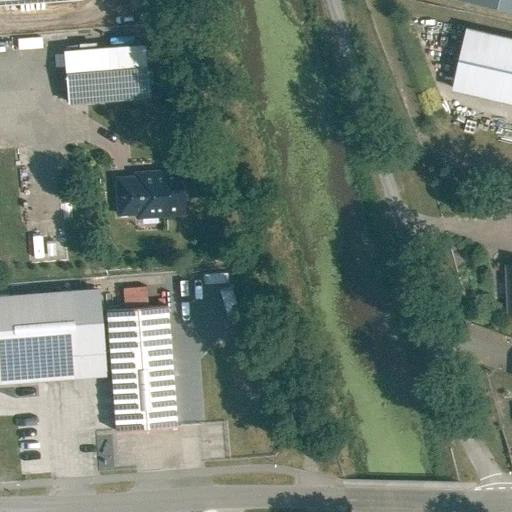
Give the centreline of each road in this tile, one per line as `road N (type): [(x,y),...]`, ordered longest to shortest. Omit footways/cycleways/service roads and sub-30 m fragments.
road 1 (unclassified): [(490,497),(461,432),(333,0)]
road 2 (track): [(322,496),(178,0)]
road 3 (unclassified): [(322,496),(32,511)]
road 4 (unclassified): [(490,497),(322,496)]
